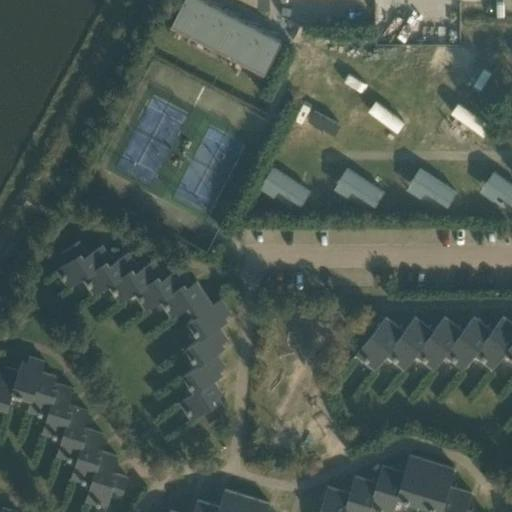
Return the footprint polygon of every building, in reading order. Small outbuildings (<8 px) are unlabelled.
[(281,40),(204,0),(185,0),(172,26),(263,74),(281,40)] [(269,0),(258,0),(259,9),(270,9),(269,0)] [(496,130),(457,106),(448,121),(487,145),(496,130)] [(312,193),(274,169),(260,191),(275,200),(279,194),(302,209),(312,193)] [(387,195),(348,169),(334,190),(350,200),(353,195),(377,210),(387,195)] [(459,195),(420,171),(407,191),(422,201),(426,195),(450,210),(459,195)] [(511,185),(495,174),(485,188),(511,206),(511,185)] [(474,222),(473,245),(503,246),(503,222),(474,222)] [(88,279),(114,261),(103,244),(89,253),(79,240),(63,251),(69,260),(59,267),(71,285),(85,276),(88,279)] [(114,261),(88,279),(97,293),(111,283),(114,287),(140,269),(129,252),(114,261)] [(140,269),(114,287),(123,300),(137,291),(139,294),(166,276),(154,259),(140,269)] [(180,267),(166,276),(139,294),(149,308),(163,298),(165,302),(192,284),(180,267)] [(197,280),(192,284),(165,302),(174,315),(190,305),(193,310),(210,299),(197,280)] [(201,337),(228,319),(225,316),(231,311),(222,298),(213,303),(210,299),(193,310),(196,315),(189,320),(201,337)] [(476,350),(477,350),(494,364),(489,370),(490,370),(506,350),(511,342),(511,322),(503,315),(492,330),(476,350)] [(373,372),(389,351),(388,351),(404,330),(386,316),(354,357),(355,358),(360,352),(377,365),(372,371),(373,372)] [(388,351),(389,351),(406,365),(401,371),(402,371),(418,351),(417,350),(434,330),(415,316),(404,330),(388,351)] [(417,350),(418,351),(435,364),(431,370),(432,371),(447,351),(447,350),(463,330),(445,316),(434,330),(417,350)] [(447,350),(447,351),(465,364),(460,370),(461,371),(477,350),(476,350),(492,330),(474,316),(463,330),(447,350)] [(198,363),(224,345),(223,343),(229,339),(220,326),(228,320),(228,319),(201,337),(187,346),(198,363)] [(201,387),(214,377),(222,371),(219,367),(225,363),(218,353),(226,347),(224,345),(198,363),(184,373),(196,390),(201,387)] [(21,370),(14,391),(33,397),(41,370),(42,370),(45,360),(30,355),(28,362),(23,360),(19,370),(21,370)] [(21,370),(19,370),(5,365),(3,372),(0,371),(0,404),(9,408),(14,391),(21,370)] [(41,370),(33,397),(29,407),(49,413),(59,383),(55,382),(57,375),(42,370),(41,370)] [(214,377),(201,387),(196,390),(183,400),(195,417),(204,410),(211,419),(227,408),(218,394),(223,390),(214,377)] [(59,383),(49,413),(44,430),(64,436),(73,405),(69,404),(75,388),(59,383)] [(73,405),(64,436),(58,452),(78,458),(88,428),(84,427),(89,410),(73,405)] [(88,428),(78,458),(73,475),(93,481),(102,451),(98,449),(104,433),(88,428)] [(102,451),(93,481),(88,497),(108,504),(112,493),(123,496),(129,477),(113,472),(118,456),(102,451)] [(398,496),(399,496),(420,503),(433,461),(412,455),(405,472),(398,496)] [(443,510),(450,485),(456,467),(433,461),(420,503),(442,509),(443,510)] [(393,511),(399,496),(398,496),(405,472),(384,464),(378,481),(370,507),(371,507),(386,511),(393,511)] [(369,511),(371,507),(370,507),(378,481),(356,475),(351,492),(344,511),(369,511)] [(344,511),(351,492),(329,485),(320,511),(344,511)] [(466,511),(467,509),(473,492),(450,485),(443,510),(442,509),(440,511),(466,511)] [(217,511),(242,511),(247,496),(225,489),(219,506),(217,511)] [(242,511),(267,511),(270,503),(247,496),(242,511)] [(217,511),(219,506),(197,499),(193,511),(217,511)]
